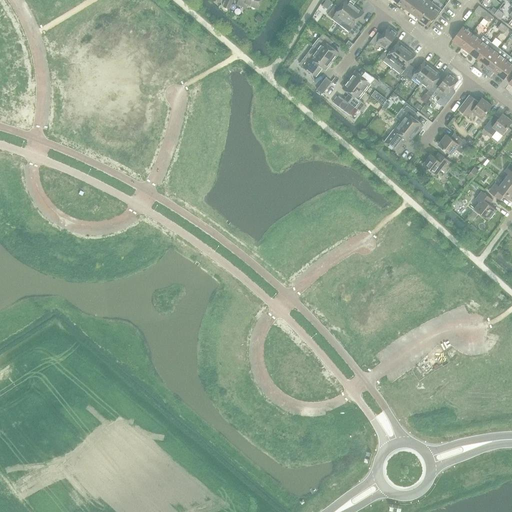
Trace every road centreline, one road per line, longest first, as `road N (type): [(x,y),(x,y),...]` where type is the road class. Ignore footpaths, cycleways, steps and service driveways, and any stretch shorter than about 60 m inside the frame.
road 1 (unclassified): [(511,295),(177,0)]
road 2 (residential): [(277,308),(257,348),(263,383),(299,407),(323,407),(352,391)]
road 3 (residential): [(290,296),(152,193)]
road 4 (residential): [(141,209),(182,230),(277,308)]
road 5 (residential): [(141,209),(112,227),(67,224),(36,190),(35,156)]
road 6 (residential): [(37,139),(36,56),(14,0)]
road 7 (residential): [(152,193),(37,139)]
road 8 (residential): [(366,379),(449,330),(473,329)]
